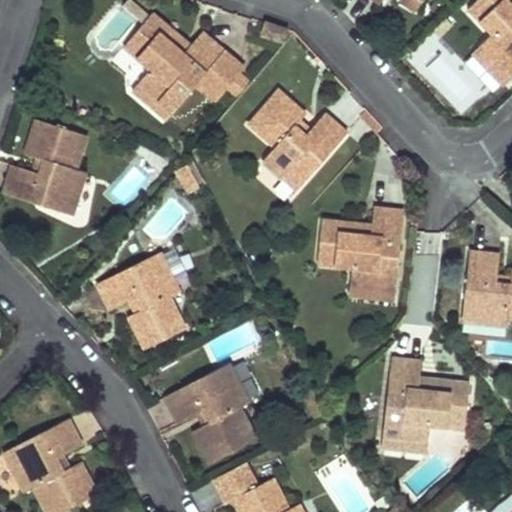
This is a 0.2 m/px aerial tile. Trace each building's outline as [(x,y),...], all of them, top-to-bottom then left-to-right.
[(376,0),(382,3),(384,0),(402,0),(401,1),(417,12),(424,0),(376,0)] [(511,3),(511,0),(474,0),(467,7),(492,33),(479,44),(510,77),(511,75),(511,3)] [(174,30),(153,12),(123,46),(150,70),(139,83),(172,113),(197,85),(226,53),(203,32),(190,46),(184,53),(167,38),(174,30)] [(270,25),(267,34),(286,40),(289,30),(270,25)] [(174,30),(167,38),(184,53),(190,46),(174,30)] [(479,44),(471,52),(501,85),(510,77),(479,44)] [(245,70),(226,53),(197,85),(216,102),(245,70)] [(254,78),(246,71),(233,86),(241,93),(254,78)] [(139,83),(132,90),(165,120),(172,113),(139,83)] [(306,115),(277,89),(246,124),(273,149),(262,161),(282,178),(293,166),(307,178),(348,133),(325,113),(311,128),(306,134),(296,126),(302,119),(306,115)] [(14,160),(5,188),(73,212),(88,168),(76,164),(87,132),(37,116),(26,150),(36,153),(44,156),(40,168),(32,166),(14,160)] [(302,119),(296,126),(306,134),(311,128),(302,119)] [(36,153),(32,166),(40,168),(44,156),(36,153)] [(193,165),(179,169),(186,193),(199,189),(193,165)] [(293,166),(282,178),(296,191),(307,178),(293,166)] [(352,208),(324,205),(319,250),(354,253),(351,272),(359,272),(397,276),(403,222),(405,197),(375,193),(373,210),(372,220),(350,218),(352,208)] [(373,210),(352,208),(350,218),(372,220),(373,210)] [(499,273),(501,252),(472,249),(463,318),(508,324),(510,312),(511,312),(511,279),(511,282),(498,281),(499,273)] [(179,290),(159,251),(97,282),(109,307),(128,298),(135,295),(141,308),(134,312),(130,314),(146,347),(187,327),(171,295),(179,290)] [(350,282),(396,286),(397,276),(359,272),(351,272),(350,282)] [(511,279),(511,274),(499,273),(498,281),(511,282),(511,279)] [(135,295),(128,298),(134,312),(141,308),(135,295)] [(508,324),(463,318),(461,332),(506,338),(508,324)] [(392,358),(384,437),(429,442),(431,426),(468,430),(472,385),(444,381),(443,391),(420,389),(421,379),(424,361),(392,358)] [(249,400),(227,362),(165,397),(178,422),(195,414),(202,409),(208,421),(201,425),(191,431),(209,462),(255,437),(239,406),(249,400)] [(444,381),(421,379),(420,389),(443,391),(444,381)] [(316,395),(307,399),(319,421),(327,417),(316,395)] [(202,409),(195,414),(201,425),(208,421),(202,409)] [(82,442),(69,417),(5,451),(26,490),(36,485),(50,511),(61,511),(99,492),(82,460),(71,466),(65,469),(57,455),(64,452),(82,442)] [(429,442),(384,437),(383,449),(427,455),(429,442)] [(64,452),(57,455),(65,469),(71,466),(64,452)] [(245,461),(213,479),(226,503),(234,499),(241,511),(306,511),(301,502),(293,507),(274,475),(258,484),(245,461)]
